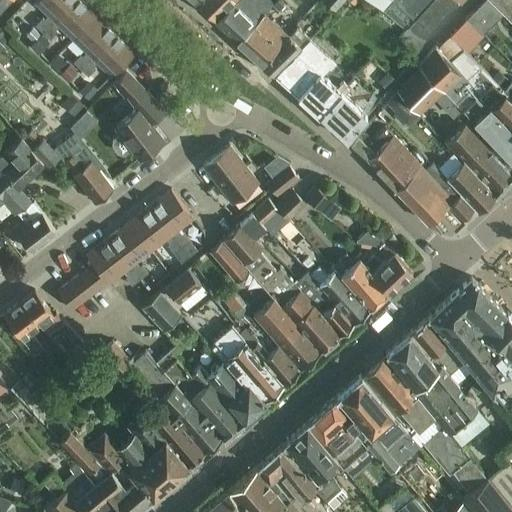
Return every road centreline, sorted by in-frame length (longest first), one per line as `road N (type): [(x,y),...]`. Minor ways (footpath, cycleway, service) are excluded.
road 1 (residential): [(158,511),(219,459),(259,437),(454,265)]
road 2 (tertiary): [(0,299),(171,167),(220,112)]
road 3 (residential): [(363,182),(340,146),(181,0)]
road 4 (unclassified): [(220,112),(104,0)]
road 5 (tertiary): [(220,112),(250,118),(363,182)]
road 6 (tertiary): [(454,265),(363,182)]
